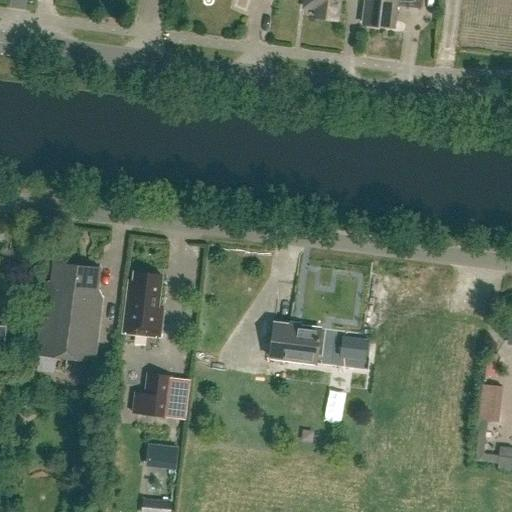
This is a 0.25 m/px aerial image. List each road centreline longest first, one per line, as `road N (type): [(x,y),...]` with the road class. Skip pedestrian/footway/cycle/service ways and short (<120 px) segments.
road 1 (tertiary): [(511,108),(0,43)]
road 2 (unclassified): [(511,262),(0,199)]
